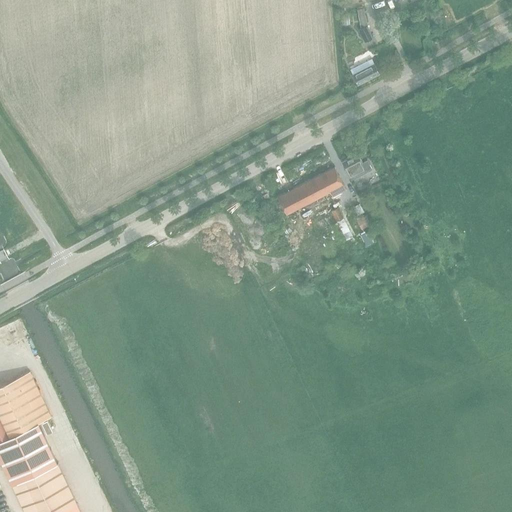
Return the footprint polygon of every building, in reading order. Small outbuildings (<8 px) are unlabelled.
[(373,36),(367,25),(364,7),(357,9),(360,29),(359,29),(365,40),(373,36)] [(350,70),(358,84),(379,73),(372,59),(350,70)] [(358,153),(342,161),(350,175),(366,167),(358,153)] [(335,167),(277,196),(286,213),(330,191),(332,196),(346,189),(335,167)] [(358,215),(364,211),(360,202),(353,205),(358,215)] [(353,236),(338,206),(331,209),(346,239),(353,236)] [(371,222),(368,216),(359,221),(362,227),(371,222)] [(300,245),(316,274),(323,270),(307,241),(300,245)] [(0,439),(9,435),(38,421),(51,415),(29,371),(0,385),(0,439)] [(0,439),(0,457),(12,483),(58,462),(44,433),(41,427),(38,421),(9,435),(0,439)] [(58,462),(12,483),(25,511),(81,511),(77,504),(58,462)]
